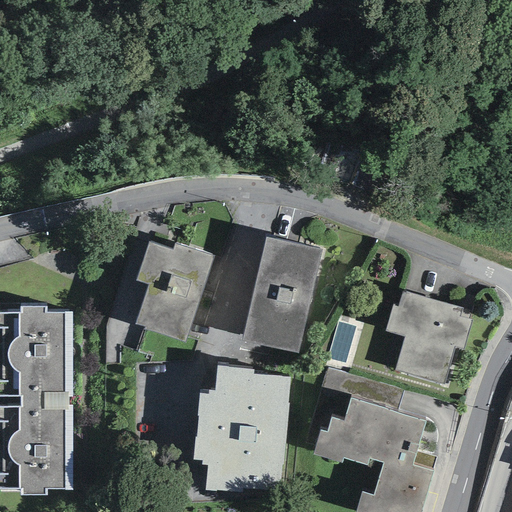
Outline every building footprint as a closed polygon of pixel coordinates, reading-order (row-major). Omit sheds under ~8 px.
[(321,250),(265,237),(242,340),(297,353),(321,250)] [(212,256),(174,244),(172,250),(148,242),(136,280),(148,284),(135,323),(144,326),(143,330),(185,343),(212,256)] [(407,294),(401,292),(398,304),(392,303),(385,331),(404,336),(394,371),(443,385),(454,347),(464,350),(472,320),(460,317),(462,308),(407,292),(407,294)] [(20,314),(0,313),(0,327),(3,328),(3,381),(0,380),(0,395),(20,396),(20,401),(68,401),(68,397),(72,397),(72,313),(45,313),(45,307),(20,307),(20,314)] [(253,370),(217,367),(215,391),(209,390),(208,394),(199,394),(197,415),(199,416),(197,437),(194,437),(192,459),(202,460),(201,464),(208,464),(206,489),(241,492),(241,488),(278,491),(280,464),(283,464),(288,403),(290,377),(252,374),(253,370)] [(425,421),(350,399),(343,422),(331,418),(326,433),(319,431),(312,455),(341,464),(343,458),(366,465),(368,459),(382,463),(373,496),(360,492),(354,511),(420,511),(433,471),(412,465),(425,421)] [(69,405),(68,401),(20,401),(21,406),(0,405),(0,421),(2,421),(2,473),(0,472),(0,488),(20,488),(19,495),(46,495),(46,490),(72,489),(72,405),(69,405)]
